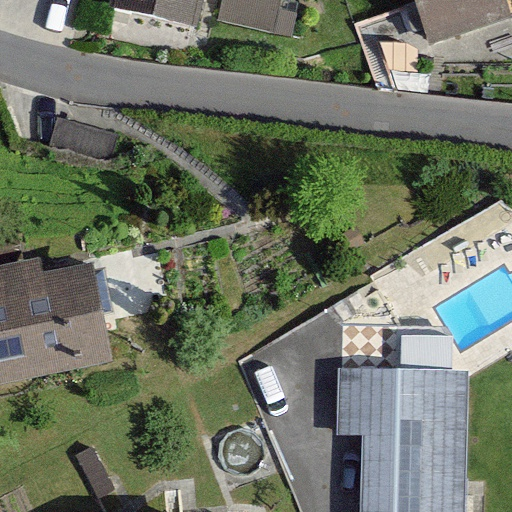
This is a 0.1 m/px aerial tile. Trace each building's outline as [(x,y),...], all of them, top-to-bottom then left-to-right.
[(115,0),(114,7),(194,25),(199,0),(115,0)] [(278,0),(227,0),(224,19),(273,28),(278,0)] [(502,0),(417,0),(433,43),(508,17),(502,0)] [(59,121),(51,150),(110,167),(118,138),(59,121)] [(38,264),(0,271),(0,384),(111,364),(93,269),(40,279),(38,264)] [(464,511),(467,373),(339,371),(338,433),(365,433),(363,511),(464,511)]
